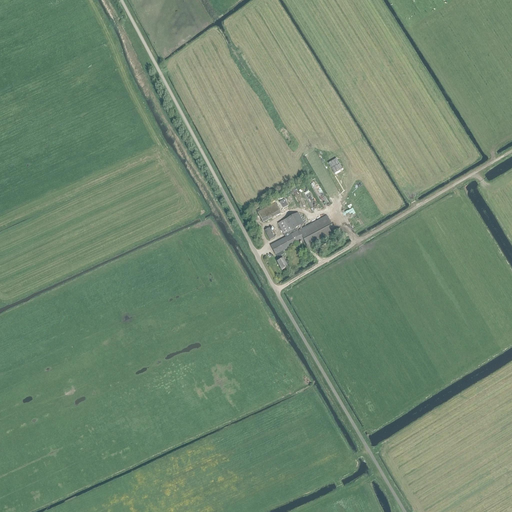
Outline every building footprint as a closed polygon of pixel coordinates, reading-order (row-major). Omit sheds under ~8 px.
[(344,174),(343,176),(341,177),(341,179),(341,181),(342,183),(344,185),(345,185),(347,186),(349,185),(351,184),(352,182),(353,180),(353,178),(352,176),(350,175),(348,174),(346,174),(344,174)] [(288,206),(285,200),(279,202),(282,208),(288,206)] [(281,213),(275,203),(274,201),(256,210),(262,223),(281,213)] [(270,246),(275,255),(276,255),(279,260),(277,261),(281,270),(287,267),(283,258),(282,259),(280,256),(283,254),(282,252),(303,240),(308,249),(336,234),(327,216),(298,231),(296,228),(304,224),(298,213),(278,223),(286,238),(270,246)] [(265,231),(270,240),(274,238),(269,228),(265,231)]
